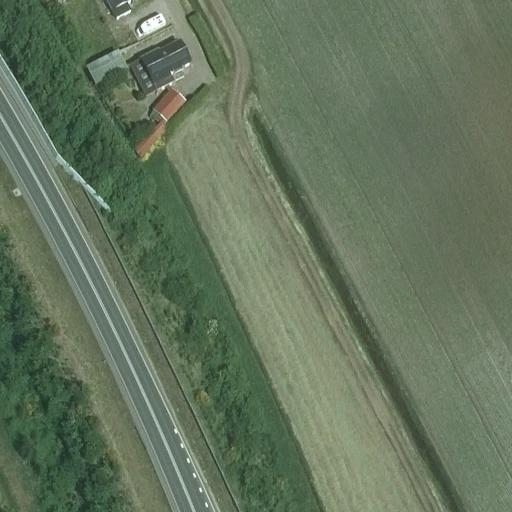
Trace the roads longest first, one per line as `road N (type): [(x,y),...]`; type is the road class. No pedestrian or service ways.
road 1 (track): [(210,0),(238,62),(232,119),(437,511)]
road 2 (trunk): [(189,511),(120,348),(0,118)]
